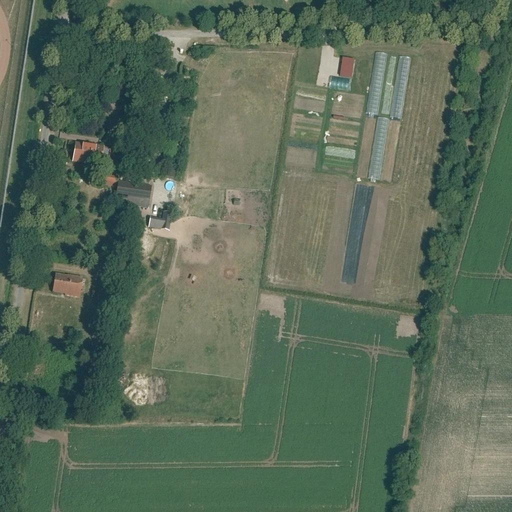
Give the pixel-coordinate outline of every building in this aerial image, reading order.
[(342,78),(356,79),(357,59),(344,58),(342,78)] [(103,146),(74,141),(71,162),(100,167),(103,146)] [(117,204),(150,209),(153,188),(120,183),(117,204)] [(152,218),(150,228),(171,231),(174,213),(164,212),(163,219),(152,218)] [(81,279),(53,274),(49,293),(77,298),(81,279)]
